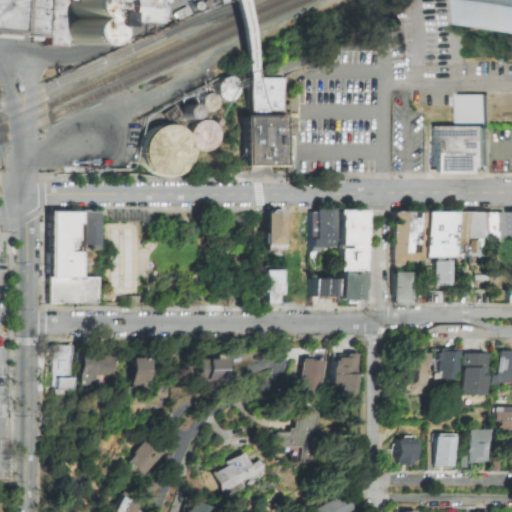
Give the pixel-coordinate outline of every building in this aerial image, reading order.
[(0,0),(0,34),(42,35),(42,46),(60,46),(60,45),(84,45),(85,26),(91,26),(92,12),(87,12),(87,0),(0,0)] [(109,0),(108,22),(139,24),(140,0),(142,0),(146,0),(109,0)] [(483,0),(511,0),(511,25),(480,21),(483,0)] [(281,78),(255,78),(255,61),(247,61),(248,114),(272,114),(272,112),(281,112),(281,78)] [(175,99),(172,113),(166,112),(163,113),(167,122),(178,117),(190,120),(196,117),(197,110),(207,113),(216,109),(218,99),(229,102),(238,97),(240,89),(235,78),(225,76),(175,99)] [(427,127),(456,127),(456,95),(486,95),(485,173),(427,172),(427,127)] [(239,166),(281,166),(282,117),(240,116),(239,166)] [(193,151),(218,151),(218,123),(193,122),(193,151)] [(191,133),(144,124),(135,169),(182,179),(191,133)] [(360,210),(307,210),(307,252),(317,252),(317,247),(333,247),(334,301),(360,301),(360,210)] [(94,279),(74,279),(74,211),(45,211),(45,304),(94,304),(94,279)] [(94,212),(77,212),(76,245),(94,245),(94,212)] [(261,213),(262,247),(280,246),(279,212),(261,213)] [(456,212),(391,212),(391,265),(402,265),(402,259),(456,259),(456,212)] [(457,246),(466,246),(466,256),(481,257),(481,239),(487,239),(487,212),(457,212),(457,246)] [(500,213),(489,212),(488,241),(499,241),(500,213)] [(511,212),(501,212),(501,244),(511,244),(511,212)] [(432,261),(433,286),(451,285),(450,261),(432,261)] [(274,303),(273,296),(277,296),(277,270),(257,270),(258,304),(274,303)] [(409,304),(410,272),(390,272),(389,303),(409,304)] [(332,297),(332,278),(307,279),(308,298),(332,297)] [(68,346),(49,346),(48,389),(72,389),(72,378),(68,378),(68,346)] [(434,380),(454,380),(454,349),(433,349),(434,380)] [(511,384),(511,351),(493,351),(493,375),(488,375),(488,384),(511,384)] [(422,353),(398,354),(399,395),(423,395),(422,353)] [(484,396),(485,354),(458,353),(457,395),(484,396)] [(354,395),(353,355),(328,355),(329,395),(354,395)] [(112,376),(112,357),(78,356),(78,386),(94,386),(95,375),(112,376)] [(145,387),(146,359),(125,358),(125,386),(145,387)] [(219,359),(191,359),(191,381),(219,380),(219,359)] [(321,360),(298,359),(297,398),(319,398),(321,360)] [(123,398),(122,412),(140,413),(141,399),(123,398)] [(511,407),(490,408),(490,432),(511,431),(511,407)] [(314,413),(294,413),(294,429),(286,429),(286,433),(274,433),(274,447),(303,447),(303,462),(315,461),(314,413)] [(456,470),(464,470),(464,463),(484,462),(483,430),(460,430),(461,454),(456,454),(456,470)] [(451,467),(451,434),(430,434),(429,467),(451,467)] [(161,450),(140,436),(123,463),(144,477),(161,450)] [(391,465),(411,465),(411,439),(391,439),(391,465)] [(242,488),(239,482),(261,472),(255,461),(245,465),(239,453),(220,462),(222,466),(209,473),(221,498),(242,488)] [(350,511),(353,511),(345,493),(306,510),(307,511),(350,511)] [(130,511),(134,505),(115,496),(107,511),(130,511)] [(182,511),(208,511),(210,509),(187,500),(182,511)]
